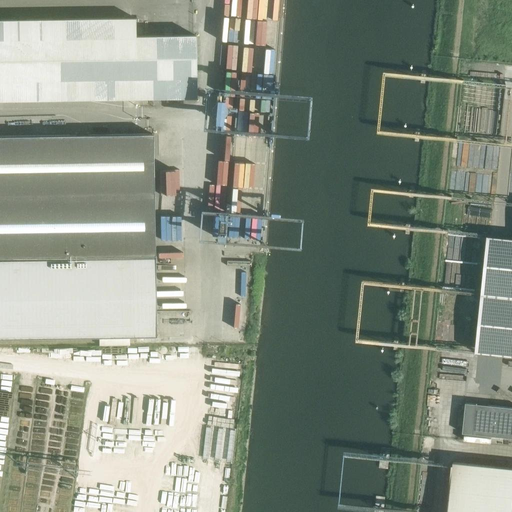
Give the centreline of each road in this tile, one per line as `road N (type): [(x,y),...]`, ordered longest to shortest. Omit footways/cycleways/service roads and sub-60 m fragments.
road 1 (unknown): [(0,124),(204,124),(193,321)]
road 2 (unknown): [(198,511),(200,419),(195,395),(182,382),(0,359)]
